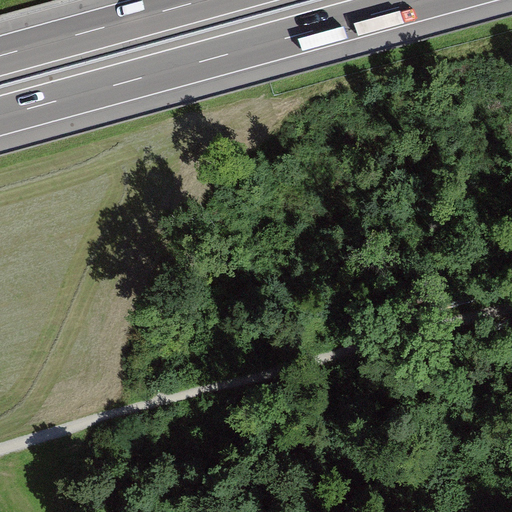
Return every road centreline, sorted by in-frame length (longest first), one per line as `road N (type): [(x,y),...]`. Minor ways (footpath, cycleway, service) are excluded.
road 1 (track): [(0,451),(511,314)]
road 2 (motorway): [(0,117),(430,0)]
road 3 (motorway): [(204,0),(0,56)]
